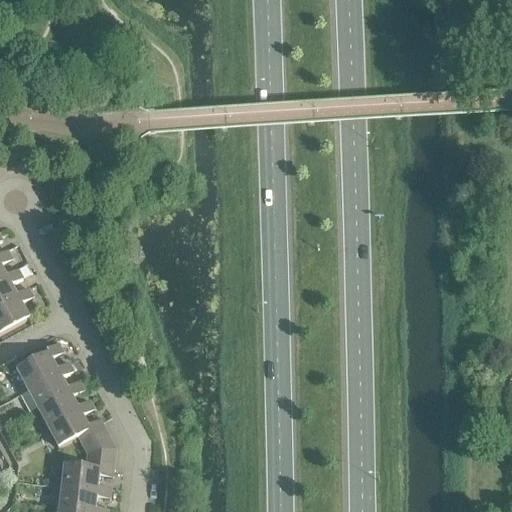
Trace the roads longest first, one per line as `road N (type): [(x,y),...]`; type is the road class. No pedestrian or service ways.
road 1 (secondary): [(264,0),(279,511)]
road 2 (secondary): [(360,511),(346,0)]
road 3 (residential): [(133,511),(138,468),(130,430),(68,317)]
road 4 (residential): [(68,317),(10,197)]
